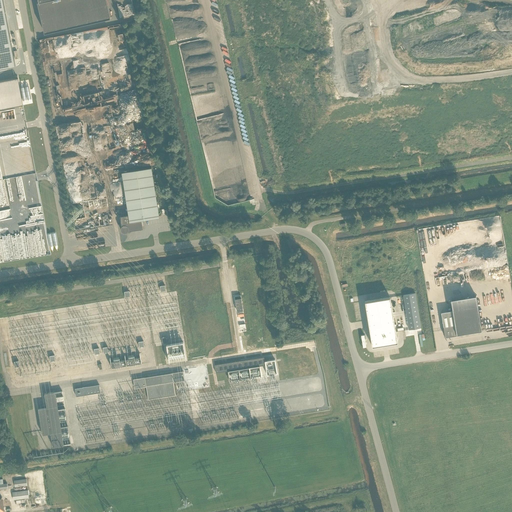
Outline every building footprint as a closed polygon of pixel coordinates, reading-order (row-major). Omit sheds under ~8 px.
[(0,0),(0,68),(16,65),(3,0),(0,0)] [(37,0),(45,33),(111,18),(106,0),(37,0)] [(18,78),(0,81),(0,109),(23,105),(18,78)] [(91,110),(91,118),(103,117),(102,108),(94,108),(94,103),(87,104),(87,110),(91,110)] [(152,168),(122,172),(129,215),(120,216),(122,226),(121,227),(121,228),(121,229),(121,230),(122,231),(122,232),(123,232),(124,233),(125,233),(126,232),(127,232),(128,231),(130,232),(131,231),(143,229),(142,220),(159,217),(152,168)] [(415,293),(403,295),(409,330),(421,328),(415,293)] [(476,296),(451,300),(453,311),(441,312),(445,337),(457,335),(457,334),(481,330),(476,296)] [(390,297),(365,301),(372,346),(397,342),(390,297)] [(217,373),(265,365),(264,357),(215,365),(217,373)] [(142,363),(141,358),(125,360),(111,363),(112,368),(126,366),(142,363)] [(206,376),(205,368),(195,369),(197,377),(206,376)] [(183,371),(133,379),(135,389),(146,387),(148,400),(175,395),(173,383),(185,381),(183,371)] [(100,393),(99,385),(75,389),(76,397),(100,393)] [(53,447),(64,446),(55,392),(44,394),(47,407),(38,409),(43,435),(51,433),(53,447)] [(26,479),(14,481),(15,487),(27,485),(26,479)] [(28,490),(12,492),(13,500),(29,498),(28,490)]
